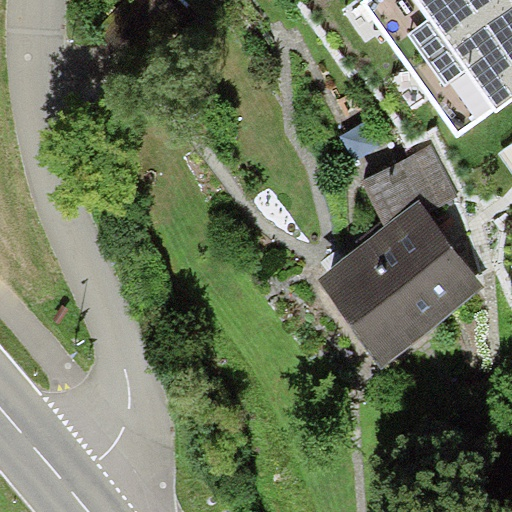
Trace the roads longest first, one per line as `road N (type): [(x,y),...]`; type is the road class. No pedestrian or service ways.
road 1 (unclassified): [(67,493),(112,448),(130,407),(119,355),(55,195),(34,100),(37,0)]
road 2 (track): [(0,298),(61,367),(163,511)]
